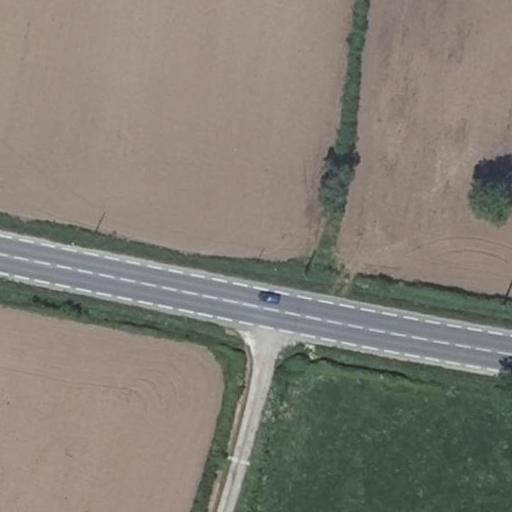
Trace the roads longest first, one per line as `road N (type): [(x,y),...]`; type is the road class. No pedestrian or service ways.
road 1 (tertiary): [(511,347),(0,255)]
road 2 (unknown): [(265,305),(282,368),(248,511)]
